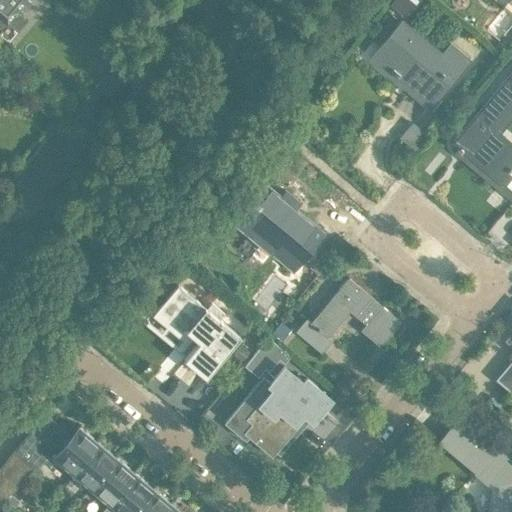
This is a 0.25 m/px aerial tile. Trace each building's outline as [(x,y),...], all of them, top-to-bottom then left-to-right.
[(0,0),(0,17),(6,22),(15,12),(20,16),(31,3),(27,0),(0,0)] [(393,0),(390,4),(406,17),(420,0),(393,0)] [(511,0),(509,0),(503,7),(511,14),(511,0)] [(430,47),(399,21),(373,53),(391,68),(390,70),(397,75),(398,74),(410,84),(406,89),(409,92),(413,87),(433,104),(470,59),(449,42),(438,56),(429,48),(430,47)] [(117,30),(107,42),(118,51),(128,39),(117,30)] [(511,70),(453,142),(459,147),(454,153),(457,155),(464,146),(483,162),(480,165),(501,182),(502,180),(511,188),(511,146),(494,132),(511,110),(511,70)] [(411,120),(402,137),(419,146),(428,129),(411,120)] [(294,270),(325,233),(293,206),(298,201),(285,190),(280,195),(268,186),(255,201),(251,197),(232,219),(250,234),(257,224),(269,233),(261,243),(294,270)] [(239,206),(245,198),(234,188),(227,197),(239,206)] [(491,203),(487,215),(499,220),(503,208),(491,203)] [(315,276),(323,266),(311,256),(303,267),(315,276)] [(379,345),(400,320),(382,305),(385,302),(384,300),(381,304),(348,276),(310,321),(306,317),(295,330),(321,352),(332,339),(326,335),(343,315),(344,316),(349,310),(365,323),(360,329),(379,345)] [(239,336),(218,318),(223,312),(211,302),(206,308),(178,284),(155,312),(184,336),(188,331),(199,340),(185,357),(207,375),(239,336)] [(280,319),(270,332),(280,340),(290,328),(280,319)] [(267,336),(246,361),(259,372),(275,353),(278,356),(283,360),(289,354),(267,336)] [(511,336),(510,339),(511,341),(511,364),(501,378),(511,387),(511,336)] [(293,380),(281,369),(270,383),(275,387),(262,402),(259,400),(245,417),(254,425),(247,434),(272,455),(279,446),(275,443),(302,410),(311,418),(328,397),(305,378),(300,385),(297,382),(299,379),(296,377),(293,380)] [(333,382),(340,393),(359,386),(355,374),(333,382)] [(44,413),(36,423),(56,439),(64,430),(44,413)] [(511,511),(511,459),(459,415),(439,440),(476,470),(474,472),(490,486),(487,511),(490,511),(511,511)] [(36,423),(29,432),(49,448),(56,439),(36,423)] [(73,471),(98,440),(79,425),(70,435),(64,430),(56,439),(49,448),(47,450),(73,471)] [(29,432),(21,441),(41,457),(47,451),(47,450),(49,448),(29,432)] [(116,456),(98,440),(73,471),(91,486),(116,456)] [(21,441),(13,450),(33,467),(41,457),(21,441)] [(13,450),(6,459),(26,476),(33,467),(13,450)] [(135,472),(116,456),(91,486),(110,502),(135,472)] [(6,459),(0,466),(0,470),(18,485),(26,476),(6,459)] [(0,470),(0,485),(10,494),(18,485),(0,470)] [(131,511),(153,487),(135,472),(110,502),(100,511),(131,511)] [(0,502),(2,504),(10,494),(0,485),(0,502)] [(163,511),(172,502),(153,487),(131,511),(163,511)] [(12,495),(7,501),(14,507),(19,501),(12,495)] [(183,511),(172,502),(163,511),(183,511)]
